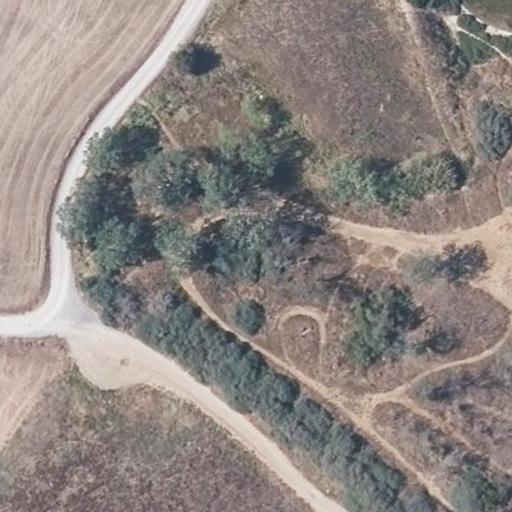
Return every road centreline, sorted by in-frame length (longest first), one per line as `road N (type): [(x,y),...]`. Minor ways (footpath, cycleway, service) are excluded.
road 1 (track): [(60,304),(251,415),(360,511)]
road 2 (track): [(60,304),(73,177),(101,120),(202,0)]
